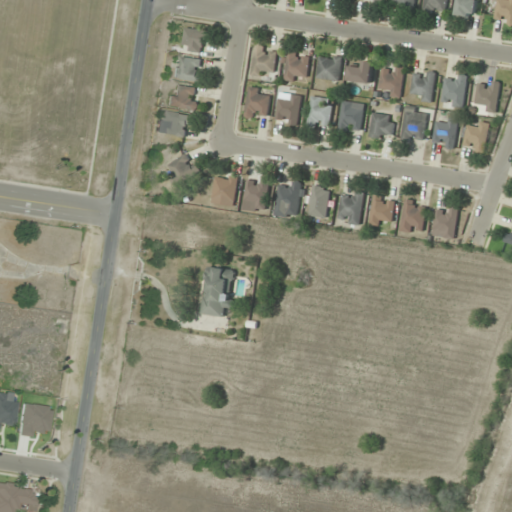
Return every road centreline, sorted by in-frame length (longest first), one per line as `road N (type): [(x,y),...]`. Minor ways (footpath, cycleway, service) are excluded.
road 1 (tertiary): [(68,511),(146,0)]
road 2 (residential): [(223,145),(491,187)]
road 3 (residential): [(511,56),(246,15)]
road 4 (residential): [(246,15),(223,145)]
